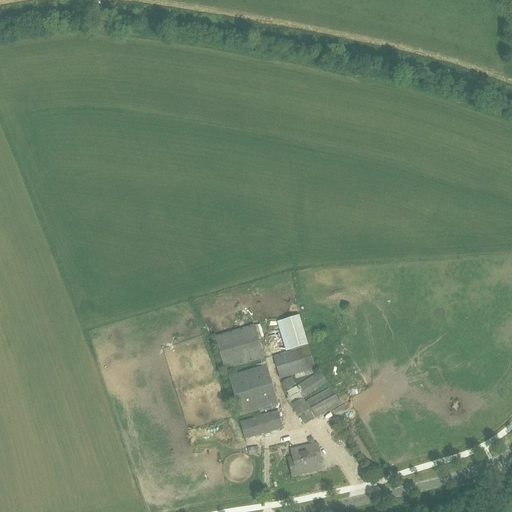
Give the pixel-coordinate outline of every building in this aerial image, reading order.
[(300,311),(283,316),(292,346),(309,341),(300,311)] [(278,405),(254,326),(215,337),(239,416),(278,405)] [(316,373),(315,369),(308,347),(273,357),(280,379),(294,375),(296,379),(316,373)] [(320,371),(297,386),(303,399),(328,383),(320,371)] [(281,384),(285,392),(296,387),(291,379),(281,384)] [(297,386),(296,387),(285,392),(284,393),(297,418),(299,416),(309,410),(303,399),(297,386)] [(340,405),(331,388),(307,401),(315,418),(340,405)] [(314,420),(309,410),(299,416),(304,425),(314,420)] [(239,422),(244,439),(283,428),(278,411),(239,422)] [(290,450),(292,458),(288,459),(292,477),(318,471),(316,463),(321,462),(317,444),(290,450)] [(262,451),(256,453),(258,460),(264,459),(262,451)]
